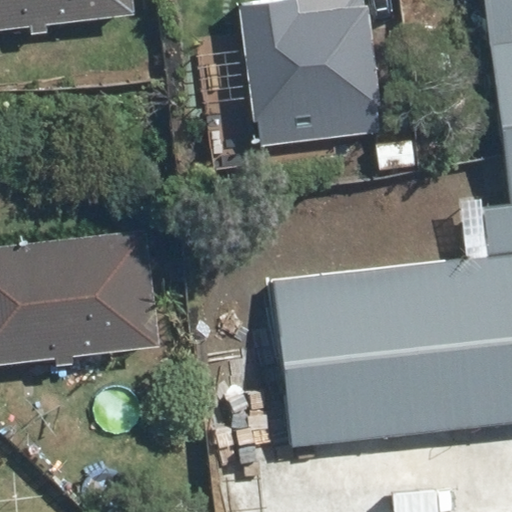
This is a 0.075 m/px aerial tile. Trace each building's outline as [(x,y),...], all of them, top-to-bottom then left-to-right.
[(0,0),(0,23),(129,10),(127,0),(0,0)] [(381,124),(363,0),(227,0),(248,143),(381,124)] [(270,280),(290,445),(511,418),(511,0),(480,0),(505,200),(477,203),(483,254),(270,280)] [(268,298),(257,219),(178,229),(188,308),(268,298)] [(0,359),(155,342),(142,227),(0,242),(0,359)]
